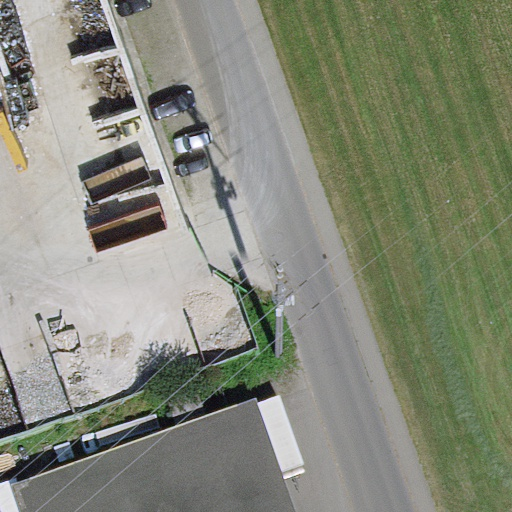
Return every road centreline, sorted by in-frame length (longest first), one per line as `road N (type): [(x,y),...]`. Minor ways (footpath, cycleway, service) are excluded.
road 1 (residential): [(207,0),(389,511)]
road 2 (unknown): [(275,191),(136,241),(10,250),(0,244)]
